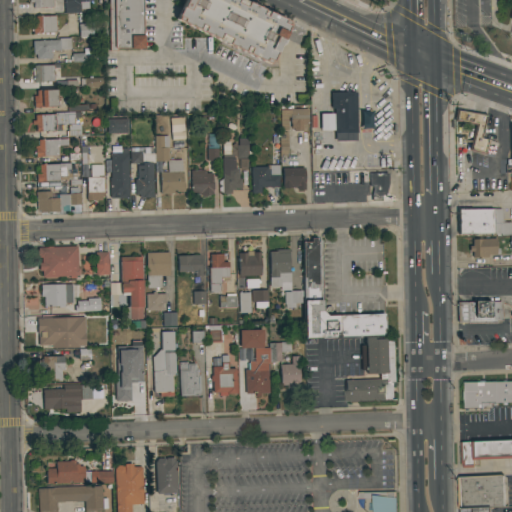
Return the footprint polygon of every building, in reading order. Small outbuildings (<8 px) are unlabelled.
[(51,0),(51,8),(32,8),(32,3),(29,3),(29,2),(28,2),(28,0),(51,0)] [(82,0),(83,1),(79,2),(79,12),(63,13),(63,1),(65,1),(64,0),(82,0)] [(143,0),(144,50),(115,50),(115,51),(108,51),(108,0),(143,0)] [(244,0),(290,22),(269,67),(172,20),(181,0),(244,0)] [(54,16),(54,32),(52,32),(52,35),(48,35),(48,33),(47,33),(47,35),(44,35),(44,33),(42,33),(42,34),(39,34),(39,33),(37,34),(34,34),(32,34),(31,31),(30,31),(30,28),(32,28),(31,23),(35,23),(35,22),(33,22),(33,18),(35,18),(35,17),(54,16)] [(91,23),(92,37),(78,37),(77,24),(91,23)] [(57,40),(57,39),(69,38),(69,49),(58,50),(49,51),(49,53),(51,53),(51,56),(50,56),(50,59),(35,59),(35,54),(32,54),(32,51),(31,41),(57,40)] [(90,54),(70,55),(71,63),(90,62),(90,54)] [(52,65),(52,69),(53,69),(54,72),(52,72),(52,82),(49,82),(49,84),(46,84),(46,82),(44,82),(44,84),(41,84),(41,83),(38,83),(35,83),(35,82),(33,82),(33,80),(32,80),(32,77),(33,77),(33,76),(31,76),(31,69),(33,68),(33,66),(52,65)] [(65,87),(65,80),(75,80),(75,79),(88,78),(88,77),(91,77),(91,78),(102,78),(102,86),(80,86),(65,87)] [(32,96),(35,96),(35,91),(55,90),(55,107),(33,108),(32,96)] [(355,133),(333,133),(333,109),(330,109),(329,93),(355,92),(355,133)] [(306,109),(307,123),(303,123),(303,124),(301,124),(301,131),(292,131),(292,128),(290,128),(290,123),(289,123),(288,117),(286,118),(287,130),(279,130),(279,110),(306,109)] [(467,150),(474,125),(473,125),(457,122),(453,121),(455,109),(461,110),(476,113),(485,115),(479,138),(488,141),(484,155),(467,150)] [(43,115),(43,113),(44,113),(45,115),(53,115),(62,115),(72,115),(72,124),(78,124),(79,129),(84,129),(84,135),(78,136),(67,137),(66,125),(54,125),(54,131),(35,132),(35,129),(33,129),(33,127),(34,127),(34,125),(31,125),(30,121),(34,121),(34,119),(32,119),(32,117),(33,117),(33,115),(43,115)] [(332,130),(319,131),(319,114),(332,114),(332,130)] [(170,141),(183,140),(182,118),(169,119),(170,141)] [(106,133),(106,119),(126,119),(126,133),(106,133)] [(287,156),(281,156),(281,161),(278,161),(278,133),(286,133),(287,156)] [(206,134),(217,134),(216,161),(206,161),(206,134)] [(181,183),(183,183),(183,191),(175,192),(175,190),(172,190),(172,194),(159,194),(158,173),(166,172),(166,161),(154,162),(153,136),(166,136),(167,161),(180,160),(181,183)] [(236,138),(245,138),(245,146),(247,145),(247,158),(235,158),(235,146),(237,146),(236,138)] [(66,139),(66,146),(56,146),(57,156),(38,157),(38,158),(34,158),(33,146),(37,146),(36,140),(66,139)] [(128,148),(141,148),(140,164),(138,164),(138,165),(129,165),(130,164),(128,164),(128,148)] [(127,198),(118,198),(118,199),(112,199),(112,198),(109,198),(109,179),(110,179),(109,154),(115,154),(115,153),(119,153),(119,149),(127,149),(127,198)] [(221,191),(220,191),(220,188),(221,188),(221,177),(220,177),(220,174),(221,174),(220,158),(221,158),(221,155),(232,154),(232,158),(233,158),(234,166),(234,168),(237,168),(237,169),(238,169),(238,171),(237,171),(237,175),(238,175),(238,178),(237,178),(237,179),(240,179),(241,179),(241,181),(240,181),(240,185),(241,185),(241,188),(240,188),(240,189),(233,189),(233,190),(230,190),(230,194),(222,194),(221,191)] [(68,163),(69,169),(65,170),(65,174),(75,173),(75,180),(79,180),(79,185),(68,186),(68,179),(58,180),(58,181),(35,182),(35,174),(37,174),(37,171),(38,171),(38,165),(68,163)] [(152,197),(138,198),(138,195),(134,195),(133,180),(136,180),(136,166),(142,166),(142,163),(151,163),(152,197)] [(102,197),(100,197),(100,201),(94,201),(94,200),(85,200),(85,196),(86,196),(85,175),(90,175),(89,165),(101,165),(102,197)] [(266,167),(266,165),(278,165),(278,175),(277,175),(277,187),(259,188),(259,193),(250,193),(250,167),(266,167)] [(303,168),(303,190),(296,190),(296,188),(282,188),(281,169),(303,168)] [(211,194),(209,194),(209,195),(205,195),(204,197),(201,197),(199,195),(196,195),(196,193),(188,193),(188,171),(203,170),(203,174),(211,173),(211,194)] [(380,196),(380,201),(370,201),(370,196),(373,181),(368,182),(368,174),(386,173),(387,184),(384,195),(380,196)] [(62,206),(62,207),(60,207),(60,211),(58,211),(58,212),(38,213),(38,211),(36,211),(34,192),(49,191),(50,199),(57,198),(57,195),(68,194),(68,188),(77,188),(77,194),(78,194),(79,205),(62,206)] [(500,209),(500,222),(510,221),(510,235),(509,235),(499,235),(499,234),(457,234),(457,209),(500,209)] [(321,312),(325,315),(383,313),(384,335),(305,338),(301,242),(310,241),(310,238),(316,237),(317,240),(320,240),(321,312)] [(494,238),(494,248),(498,248),(498,254),(485,255),(485,257),(472,257),(471,251),(468,251),(468,245),(471,245),(471,239),(494,238)] [(75,246),(76,268),(77,269),(78,274),(76,275),(74,276),(74,278),(69,278),(68,276),(41,277),(40,271),(37,271),(37,262),(40,262),(40,257),(37,257),(37,255),(35,255),(35,250),(36,249),(36,247),(75,246)] [(275,251),(275,249),(287,249),(288,272),(289,272),(290,290),(301,290),(302,302),(294,303),(294,307),(285,307),(284,304),(283,304),(283,292),(279,292),(279,286),(269,286),(268,251),(275,251)] [(237,275),(237,252),(245,252),(245,251),(252,251),(252,252),(259,252),(259,264),(260,264),(260,267),(259,267),(259,275),(237,275)] [(107,274),(94,275),(94,252),(106,252),(107,274)] [(167,252),(168,275),(160,275),(160,288),(146,288),(145,253),(167,252)] [(221,254),(222,262),(227,262),(227,280),(219,281),(219,291),(216,291),(216,293),(211,293),(211,291),(208,292),(208,267),(209,267),(208,254),(221,254)] [(199,255),(200,270),(200,276),(194,276),(194,272),(191,273),(191,271),(177,272),(177,258),(176,258),(176,255),(199,255)] [(140,295),(143,295),(143,302),(140,302),(140,307),(141,306),(141,317),(141,319),(125,319),(124,307),(127,307),(127,295),(120,295),(120,293),(119,293),(119,257),(140,257),(140,295)] [(257,279),(257,288),(237,288),(236,278),(244,278),(244,279),(257,279)] [(71,302),(63,302),(63,307),(58,308),(58,305),(43,306),(43,296),(40,296),(39,285),(43,284),(43,282),(58,281),(58,285),(71,284),(71,302)] [(266,289),(267,301),(266,301),(266,307),(254,308),(254,302),(250,302),(250,290),(266,289)] [(203,291),(204,304),(192,304),(191,291),(203,291)] [(151,294),(151,292),(155,292),(155,294),(164,293),(165,303),(162,303),(162,310),(148,311),(148,312),(146,312),(146,310),(145,310),(145,294),(151,294)] [(249,312),(238,313),(237,293),(249,292),(249,312)] [(235,307),(218,308),(218,296),(223,296),(225,296),(225,294),(234,294),(234,296),(235,296),(235,307)] [(500,321),(495,321),(495,322),(467,323),(467,322),(457,322),(456,302),(470,302),(470,296),(483,296),(483,299),(491,299),(491,302),(500,302),(500,321)] [(78,301),(78,300),(79,300),(79,301),(88,300),(88,313),(76,313),(75,301),(78,301)] [(174,312),(175,326),(162,326),(161,312),(174,312)] [(84,346),(78,346),(78,347),(50,348),(50,345),(37,345),(37,333),(36,333),(35,318),(83,317),(84,346)] [(219,325),(219,342),(208,342),(207,326),(219,325)] [(262,330),(262,341),(261,341),(261,348),(238,348),(238,330),(262,330)] [(151,357),(152,357),(158,350),(160,350),(160,332),(172,331),(172,350),(174,350),(174,375),(171,375),(171,392),(172,392),(172,396),(159,396),(158,392),(153,392),(151,357)] [(202,331),(202,343),(190,343),(190,331),(202,331)] [(394,399),(359,401),(359,402),(350,403),(350,401),(345,401),(344,380),(378,379),(378,373),(365,374),(365,370),(361,370),(360,346),(364,345),(364,337),(371,336),(372,339),(383,338),(383,337),(392,337),(394,399)] [(248,369),(248,361),(253,361),(253,348),(268,348),(267,343),(279,342),(289,342),(290,352),(280,352),(280,362),(268,362),(268,364),(267,364),(268,393),(259,393),(259,397),(255,397),(254,393),(251,393),(251,394),(244,394),(243,370),(248,369)] [(122,360),(121,361),(121,362),(112,363),(111,361),(110,361),(109,345),(121,344),(122,360)] [(89,349),(89,360),(78,360),(78,349),(89,349)] [(60,380),(52,381),(52,379),(44,379),(44,368),(41,368),(41,364),(41,356),(43,356),(43,357),(58,356),(62,355),(63,370),(60,370),(60,380)] [(211,366),(211,358),(220,358),(219,355),(227,355),(227,368),(235,368),(236,393),(226,394),(226,395),(218,396),(218,392),(212,393),(211,381),(209,381),(209,376),(211,376),(211,367),(220,366),(211,366)] [(298,391),(289,391),(289,389),(285,389),(285,385),(279,385),(279,364),(290,364),(290,356),(298,356),(298,391)] [(186,362),(186,364),(194,363),(194,369),(196,369),(197,375),(198,375),(199,396),(192,396),(192,395),(178,396),(177,362),(186,362)] [(120,373),(128,372),(127,366),(140,365),(140,372),(141,398),(135,398),(135,396),(121,396),(120,373)] [(511,381),(511,403),(489,403),(489,406),(482,406),(482,408),(464,409),(464,382),(511,381)] [(79,412),(64,413),(64,409),(42,410),(41,390),(62,389),(62,385),(77,384),(79,412)] [(80,400),(79,384),(90,384),(91,399),(80,400)] [(511,439),(511,458),(479,460),(479,466),(474,466),(474,467),(462,468),(462,464),(461,464),(460,442),(511,439)] [(156,458),(174,458),(174,461),(175,461),(176,493),(155,494),(154,462),(156,458)] [(45,472),(46,472),(46,468),(54,468),(54,461),(68,461),(68,460),(74,460),(74,464),(78,464),(78,466),(83,466),(83,483),(71,483),(71,481),(68,481),(68,483),(45,483),(45,472)] [(116,465),(123,465),(123,464),(131,464),(132,467),(141,466),(142,504),(130,505),(130,511),(114,511),(113,469),(116,465)] [(111,471),(111,483),(89,483),(89,471),(111,471)] [(461,507),(460,477),(503,475),(504,506),(489,506),(461,507)] [(101,486),(101,498),(106,498),(107,509),(102,509),(102,511),(84,511),(83,501),(55,502),(55,511),(36,511),(36,488),(101,486)] [(395,492),(395,497),(396,497),(396,511),(373,511),(373,510),(372,503),(372,498),(357,499),(357,495),(358,492),(395,492)]
